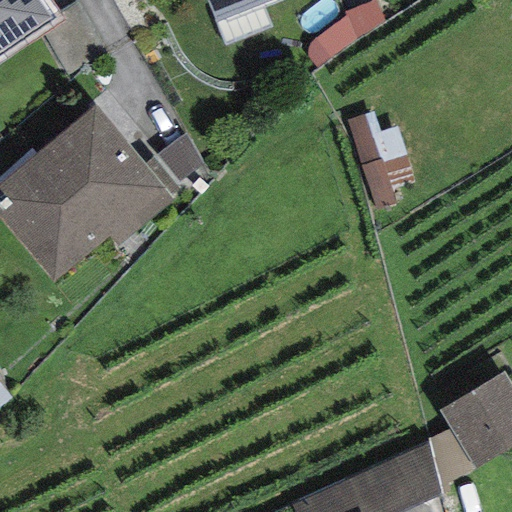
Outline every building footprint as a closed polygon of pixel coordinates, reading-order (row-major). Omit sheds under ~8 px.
[(35,0),(0,0),(0,50),(48,18),(35,0)] [(205,0),(214,22),(270,0),(205,0)] [(383,23),(374,1),(345,14),(346,17),(356,39),(383,23)] [(307,58),(316,70),(356,39),(346,17),(315,39),(309,48),(307,58)] [(117,246),(171,202),(168,198),(142,166),(94,108),(0,184),(0,217),(52,281),(108,236),(117,246)] [(348,122),(377,210),(394,205),(389,189),(412,184),(396,127),(380,132),(373,112),(348,122)] [(201,165),(186,134),(142,166),(168,198),(179,190),(174,185),(201,165)] [(439,410),(476,469),(511,447),(511,390),(501,372),(439,410)] [(0,406),(12,398),(0,373),(0,406)] [(403,511),(438,496),(427,442),(290,504),(293,511),(403,511)]
